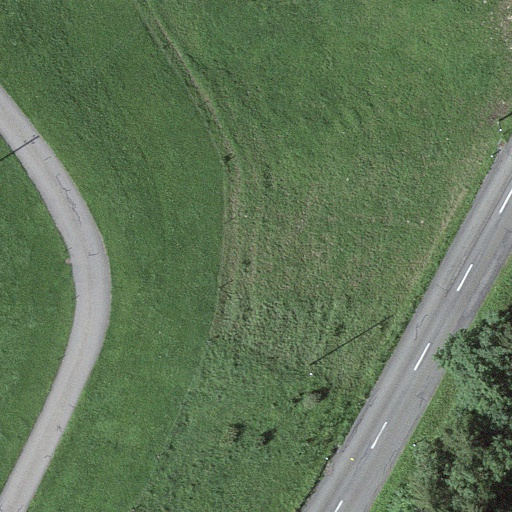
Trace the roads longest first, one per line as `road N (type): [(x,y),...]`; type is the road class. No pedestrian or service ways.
road 1 (track): [(21,511),(97,340),(87,223),(0,94)]
road 2 (tertiary): [(309,511),(511,208)]
